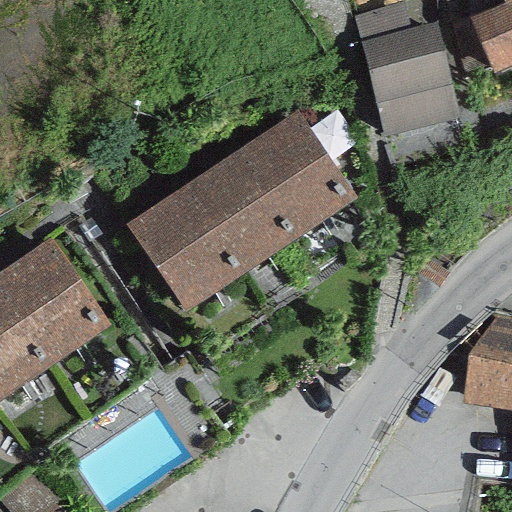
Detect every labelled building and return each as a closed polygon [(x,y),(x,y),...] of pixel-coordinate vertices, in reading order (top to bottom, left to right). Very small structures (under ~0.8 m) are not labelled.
[(511,0),(502,0),(501,1),(505,10),(468,25),(493,83),(511,75),(511,0)] [(403,9),(353,21),(383,146),(458,128),(435,34),(410,40),(403,9)] [(239,159),(301,249),(357,214),(297,121),(239,159)] [(185,195),(247,286),(301,249),(239,159),(185,195)] [(247,286),(185,195),(125,235),(185,326),(247,286)] [(0,282),(0,294),(54,375),(109,338),(49,250),(0,282)] [(445,275),(421,259),(411,273),(435,290),(445,275)] [(0,410),(54,375),(0,294),(0,410)] [(511,319),(496,317),(460,410),(511,419),(511,319)]
